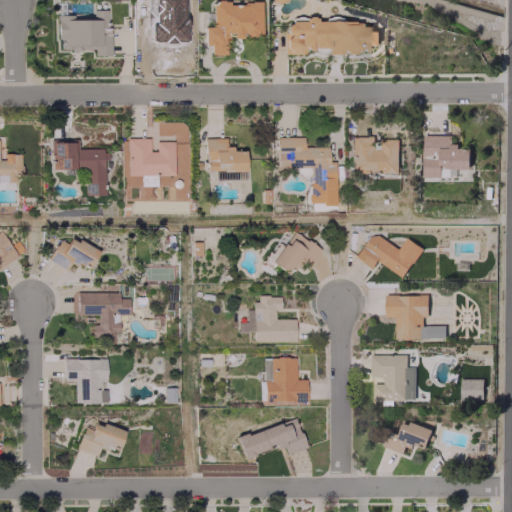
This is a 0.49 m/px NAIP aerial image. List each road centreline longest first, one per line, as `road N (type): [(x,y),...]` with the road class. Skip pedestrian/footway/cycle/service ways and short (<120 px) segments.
road 1 (residential): [(0,94),(511,97)]
road 2 (residential): [(0,487),(511,485)]
road 3 (residential): [(30,488),(30,302)]
road 4 (residential): [(337,302),(338,486)]
